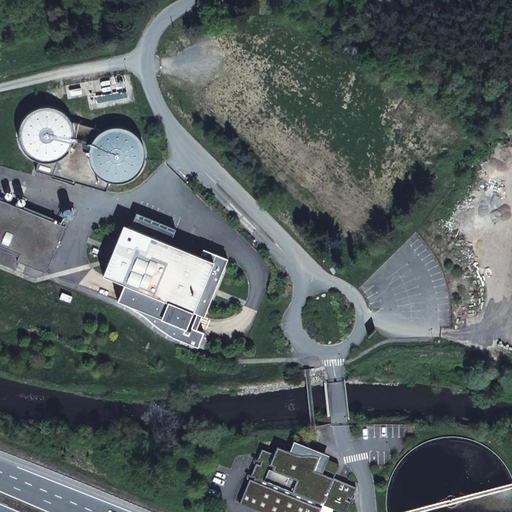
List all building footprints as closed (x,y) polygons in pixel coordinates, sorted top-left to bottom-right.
[(377,90),(346,61),(327,81),(358,110),(377,90)] [(358,110),(327,81),(322,86),(353,115),(358,110)] [(44,161),(52,158),(60,152),(65,145),(67,136),(67,126),(63,118),(57,111),(49,106),(40,104),(31,106),(22,110),(16,117),(12,125),(11,134),(13,144),(18,152),(25,158),(34,161),(44,161)] [(108,180),(117,179),(125,175),(131,169),(135,161),(136,152),(134,143),(130,135),(122,129),(114,126),(105,126),(96,129),(89,134),(84,141),(82,150),(82,159),(85,167),(91,174),(99,179),(108,180)] [(46,273),(65,226),(0,199),(0,246),(20,254),(17,261),(46,273)] [(130,227),(124,225),(103,275),(125,284),(193,312),(197,313),(202,315),(204,316),(228,259),(216,254),(215,254),(203,249),(200,256),(170,243),(176,229),(136,213),(130,227)] [(118,301),(159,328),(163,318),(186,328),(193,312),(125,284),(118,301)] [(197,346),(203,332),(191,327),(190,329),(186,328),(163,318),(159,328),(181,340),(190,344),(190,343),(197,346)] [(250,478),(240,503),(261,511),(319,511),(322,508),(314,505),(315,501),(341,511),(345,511),(351,501),(346,499),(347,496),(352,498),(356,487),(334,478),(339,464),(325,459),(319,456),(307,454),(295,453),(292,452),(277,446),(274,453),(262,448),(258,459),(262,461),(261,464),(256,462),(251,475),(256,477),(254,480),(250,478)]
